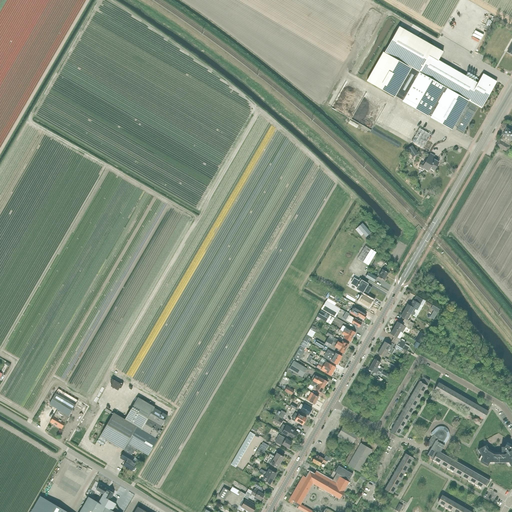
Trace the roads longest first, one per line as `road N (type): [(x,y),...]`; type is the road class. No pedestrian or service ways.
road 1 (tertiary): [(331,402),(511,90)]
road 2 (unclassified): [(173,511),(0,411)]
road 3 (residential): [(511,419),(499,403),(419,358),(377,428)]
road 4 (tertiary): [(268,511),(331,402)]
